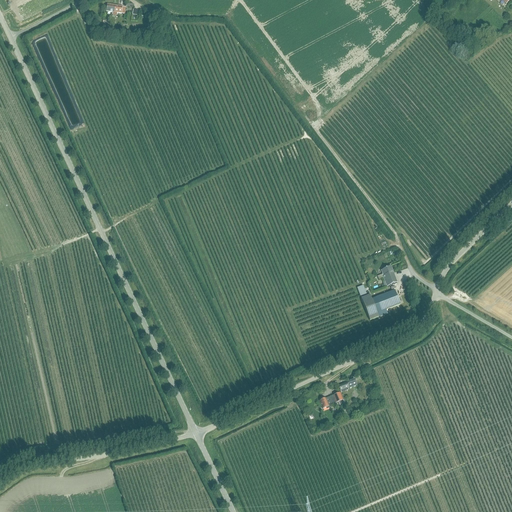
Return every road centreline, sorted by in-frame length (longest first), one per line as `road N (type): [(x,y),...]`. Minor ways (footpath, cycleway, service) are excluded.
road 1 (tertiary): [(196,434),(10,37)]
road 2 (unclassified): [(196,434),(416,329),(437,292)]
road 3 (unclassified): [(0,482),(39,463),(196,434)]
